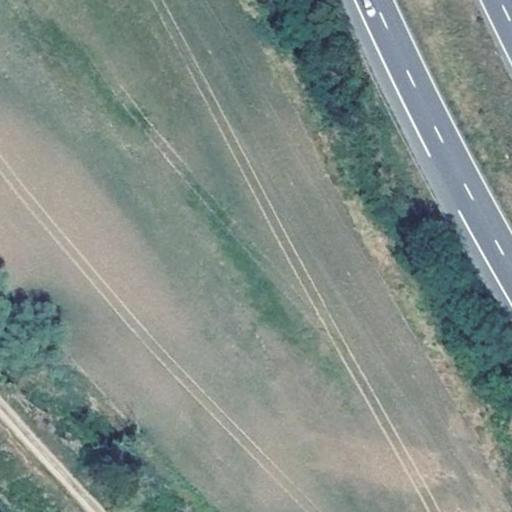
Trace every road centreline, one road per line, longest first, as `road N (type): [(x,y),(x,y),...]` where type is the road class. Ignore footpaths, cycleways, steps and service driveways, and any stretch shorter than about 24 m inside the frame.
road 1 (motorway): [(374,0),(511,268)]
road 2 (track): [(0,403),(90,511)]
